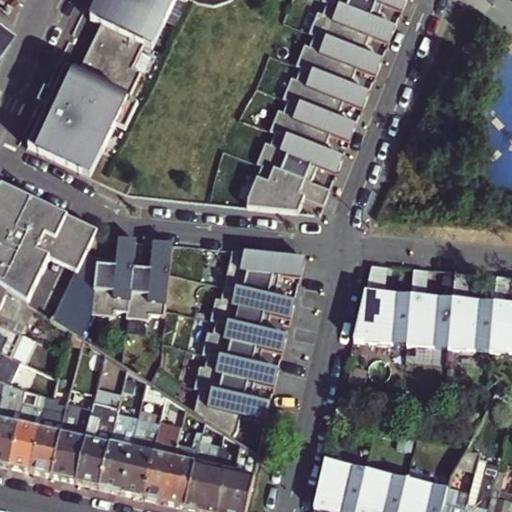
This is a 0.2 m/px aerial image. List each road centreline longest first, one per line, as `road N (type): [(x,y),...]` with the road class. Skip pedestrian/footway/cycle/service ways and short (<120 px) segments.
road 1 (residential): [(331,244),(127,223),(0,161)]
road 2 (residential): [(352,246),(289,511)]
road 3 (residential): [(427,0),(331,244)]
road 4 (residential): [(511,259),(352,246)]
